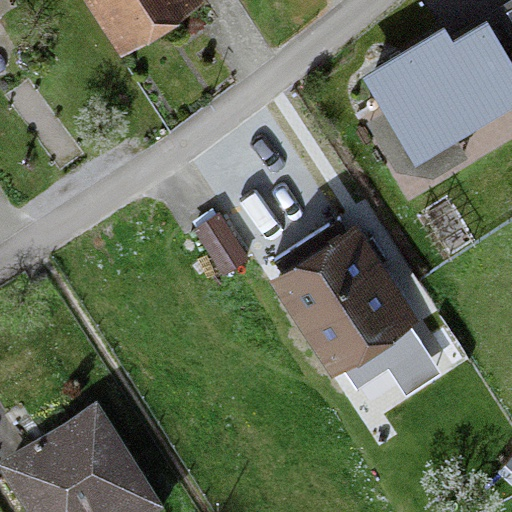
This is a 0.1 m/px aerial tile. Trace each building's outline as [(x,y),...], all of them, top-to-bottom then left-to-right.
[(103,0),(123,31),(171,0),(103,0)] [(511,32),(511,7),(501,14),(511,32)] [(417,146),(511,88),(511,71),(484,25),(450,45),(442,31),(373,72),(417,146)] [(219,211),(194,227),(222,271),(247,255),(219,211)] [(273,257),(335,350),(399,307),(353,236),(342,243),(328,222),(273,257)] [(155,511),(95,416),(1,475),(24,511),(155,511)]
